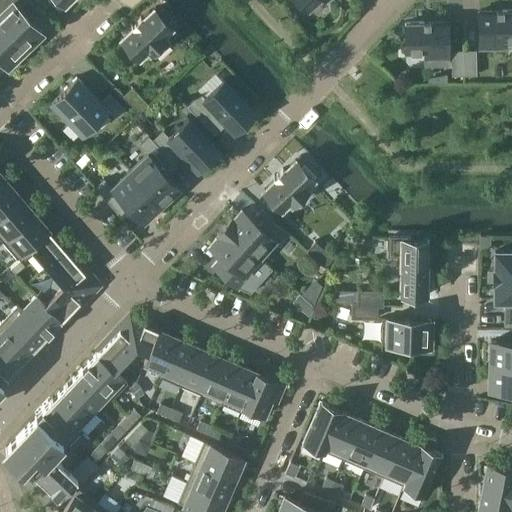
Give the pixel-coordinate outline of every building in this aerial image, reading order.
[(42,32),(21,10),(31,1),(29,0),(0,0),(0,22),(27,51),(36,42),(35,40),(38,36),(42,32)] [(157,11),(154,7),(142,18),(141,17),(140,18),(133,25),(132,25),(131,25),(133,27),(121,38),(139,57),(148,49),(155,57),(171,42),(164,34),(177,21),(162,6),(157,11)] [(511,38),(511,9),(479,11),(480,48),(485,48),(504,48),(503,38),(511,38)] [(448,64),(447,21),(405,22),(406,50),(424,50),(424,64),(448,64)] [(0,56),(8,65),(12,61),(16,58),(18,60),(27,51),(0,22),(0,56)] [(464,75),(464,50),(452,50),(452,75),(464,75)] [(464,50),(464,75),(477,75),(476,50),(464,50)] [(51,101),(71,121),(82,133),(107,109),(116,117),(125,108),(109,91),(100,100),(77,76),(51,101)] [(201,92),(187,105),(206,125),(218,113),(235,131),(255,112),(224,78),(205,96),(201,92)] [(132,86),(123,95),(140,113),(149,104),(132,86)] [(169,156),(178,147),(199,169),(219,150),(188,117),(169,136),(163,129),(152,139),(169,156)] [(173,161),(169,156),(152,139),(149,135),(140,144),(147,152),(129,169),(162,203),(180,186),(164,169),(173,161)] [(296,159),(285,170),(283,168),(282,169),(275,176),(274,176),(273,177),(275,179),(264,189),(281,208),(290,201),(293,204),(309,188),(306,186),(319,173),(305,157),(299,162),(296,159)] [(162,203),(129,169),(112,186),(104,178),(95,186),(118,213),(128,204),(143,221),(162,203)] [(7,181),(0,187),(0,215),(21,197),(7,181)] [(0,238),(3,242),(36,213),(21,197),(0,215),(0,238)] [(287,232),(263,210),(262,211),(265,214),(257,223),(242,209),(233,219),(231,217),(224,225),(258,256),(273,239),(278,243),(287,232)] [(36,213),(3,242),(18,258),(21,255),(31,247),(31,246),(50,230),(36,213)] [(210,244),(226,258),(218,266),(215,263),(213,265),(238,287),(251,292),(272,268),(263,259),(258,256),(224,225),(217,233),(219,234),(210,244)] [(80,265),(50,230),(31,246),(31,247),(35,251),(63,283),(80,265)] [(426,293),(428,239),(410,239),(410,236),(389,236),(388,255),(401,256),(400,293),(426,293)] [(490,248),(491,236),(481,236),(481,248),(490,248)] [(316,240),(307,250),(325,266),(334,257),(316,240)] [(35,251),(31,247),(21,255),(25,260),(35,251)] [(511,250),(495,250),(495,269),(494,269),(493,282),(495,282),(495,300),(505,300),(504,324),(511,324),(511,250)] [(49,297),(44,302),(62,319),(96,283),(80,265),(63,283),(49,297)] [(14,274),(8,267),(0,273),(0,275),(5,281),(14,274)] [(42,290),(37,295),(44,302),(49,297),(42,290)] [(383,305),(383,291),(358,290),(358,302),(358,303),(377,304),(377,305),(383,305)] [(16,305),(47,335),(62,319),(44,302),(37,295),(36,294),(22,310),(16,305)] [(358,303),(358,302),(352,302),(351,317),(377,318),(377,305),(377,304),(358,303)] [(308,315),(315,307),(311,303),(304,311),(308,315)] [(1,321),(32,351),(47,335),(16,305),(1,321)] [(114,370),(114,369),(137,346),(148,351),(149,351),(159,328),(131,316),(96,353),(114,370)] [(431,319),(388,318),(383,318),(382,342),(413,343),(413,352),(433,352),(433,330),(431,330),(431,325),(431,319)] [(0,322),(0,349),(17,366),(32,351),(1,321),(0,322)] [(148,351),(144,361),(163,369),(164,370),(178,337),(159,328),(149,351),(148,351)] [(163,369),(160,376),(181,385),(198,346),(178,337),(164,370),(163,369)] [(511,364),(511,340),(491,340),(490,364),(511,364)] [(204,387),(218,354),(198,346),(181,385),(202,394),(205,387),(204,387)] [(0,379),(3,382),(17,366),(0,349),(0,379)] [(122,377),(114,369),(114,370),(96,353),(81,369),(107,393),(104,396),(110,401),(128,382),(122,377)] [(223,395),(224,395),(238,363),(218,354),(204,387),(205,387),(223,395)] [(241,411),(258,371),(238,363),(224,395),(223,395),(220,402),(241,411)] [(511,364),(490,364),(489,388),(511,388),(511,364)] [(104,396),(107,393),(81,369),(66,385),(86,404),(92,409),(104,396)] [(258,371),(241,411),(261,420),(271,397),(276,399),(283,382),(258,371)] [(137,396),(144,391),(137,381),(130,387),(137,396)] [(66,385),(51,400),(77,425),(80,422),(92,409),(86,404),(66,385)] [(51,400),(36,416),(57,435),(62,440),(69,445),(83,430),(77,425),(51,400)] [(341,410),(320,401),(304,440),(324,448),(325,449),(341,410)] [(168,416),(171,408),(160,403),(156,411),(168,416)] [(134,407),(126,416),(132,422),(141,414),(134,407)] [(171,408),(168,416),(178,421),(182,412),(171,408)] [(344,458),(361,419),(341,410),(325,449),(324,448),(323,450),(344,458)] [(62,440),(57,435),(36,416),(6,448),(59,499),(78,479),(71,472),(50,453),(62,440)] [(124,431),(132,422),(126,416),(118,425),(124,431)] [(381,428),(361,419),(344,458),(364,467),(381,428)] [(207,433),(211,425),(199,420),(196,428),(207,433)] [(141,422),(133,431),(139,437),(148,428),(141,422)] [(211,425),(207,433),(218,438),(222,429),(211,425)] [(384,475),(401,436),(381,428),(364,467),(384,475)] [(131,446),(139,437),(133,431),(124,439),(131,446)] [(242,438),(231,433),(227,441),(238,446),(242,438)] [(100,442),(107,448),(115,440),(109,434),(100,442)] [(404,483),(420,445),(401,436),(384,475),(404,484),(405,483),(404,483)] [(195,461),(234,478),(243,457),(204,440),(195,461)] [(107,448),(100,442),(92,451),(99,457),(107,448)] [(420,445),(404,483),(405,483),(425,492),(441,454),(420,445)] [(119,446),(110,454),(123,466),(129,456),(119,446)] [(71,472),(78,479),(82,483),(99,466),(87,455),(71,472)] [(131,467),(142,471),(145,463),(134,458),(131,467)] [(195,461),(186,481),(225,498),(234,478),(195,461)] [(298,464),(290,461),(285,472),(294,475),(298,464)] [(156,468),(145,463),(142,471),(153,476),(156,468)] [(484,511),(502,511),(503,508),(502,508),(510,467),(488,463),(483,484),(480,484),(480,497),(481,497),(478,511),(484,511)] [(503,508),(511,510),(511,467),(510,467),(502,508),(503,508)] [(172,474),(163,495),(177,501),(202,511),(219,511),(225,498),(186,481),(172,474)] [(335,480),(326,476),(322,487),(330,491),(335,480)] [(343,484),(335,480),(330,491),(338,495),(343,484)] [(57,511),(89,511),(97,501),(79,488),(62,511),(59,510),(57,511)] [(284,496),(278,511),(330,511),(334,502),(328,499),(327,499),(304,490),(300,501),(284,496)] [(374,497),(367,494),(363,505),(370,508),(374,497)] [(149,505),(160,510),(163,502),(152,497),(149,505)] [(89,511),(112,511),(97,501),(89,511)] [(171,511),(174,506),(163,502),(160,510),(164,511),(171,511)]
